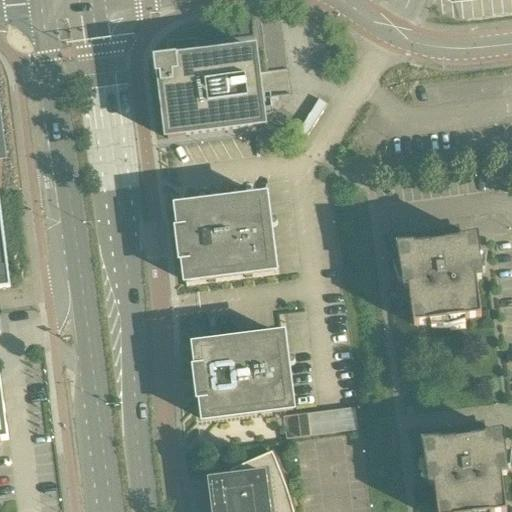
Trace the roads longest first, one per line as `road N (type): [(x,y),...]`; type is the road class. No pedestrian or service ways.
road 1 (secondary): [(145,511),(123,229),(91,2)]
road 2 (secondary): [(43,6),(106,511)]
road 3 (unclassified): [(173,511),(152,243)]
road 4 (residential): [(386,218),(511,201)]
road 5 (residential): [(391,36),(444,49),(511,46)]
